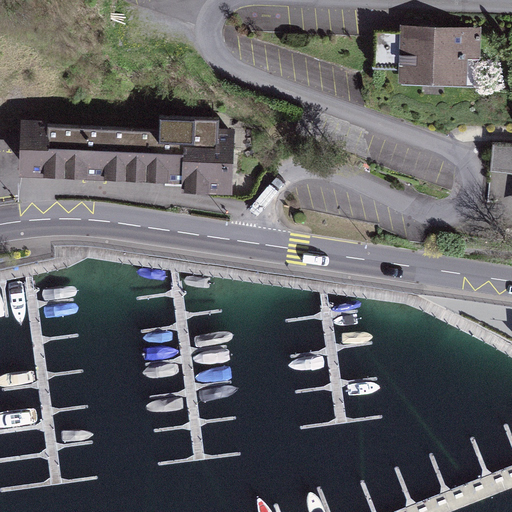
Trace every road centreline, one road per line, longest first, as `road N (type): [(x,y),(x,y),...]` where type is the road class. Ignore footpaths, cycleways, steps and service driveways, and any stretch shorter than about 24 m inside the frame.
road 1 (residential): [(260,238),(259,204),(296,165),(327,166),(411,202),(459,203),(473,187),(465,162),(424,141),(237,71),(205,41),(199,20),(215,0)]
road 2 (primary): [(260,238),(104,218),(0,220)]
road 3 (primary): [(511,281),(260,238)]
